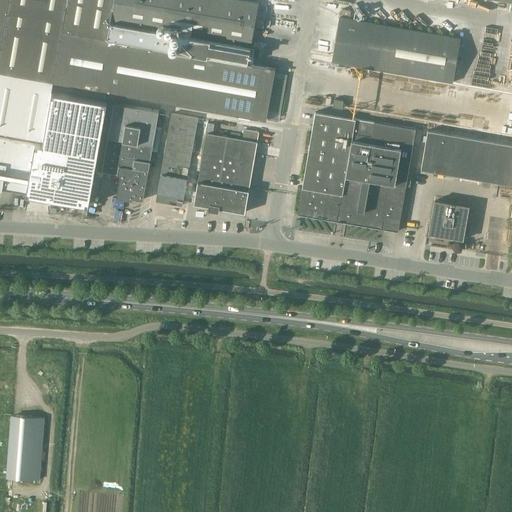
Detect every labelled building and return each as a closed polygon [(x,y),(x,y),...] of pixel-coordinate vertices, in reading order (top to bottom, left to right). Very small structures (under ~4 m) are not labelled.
[(0,0),(0,132),(42,140),(53,82),(109,92),(266,120),(276,68),(247,63),(248,58),(252,59),(254,50),(250,49),(258,3),(243,0),(0,0)] [(335,49),(332,62),(452,82),(460,38),(413,30),(340,17),(336,43),(335,49)] [(287,75),(276,73),(269,110),(280,112),(287,75)] [(53,82),(42,140),(0,132),(0,190),(2,190),(2,189),(89,204),(108,96),(109,92),(53,82)] [(333,107),(342,108),(343,100),(334,99),(333,107)] [(114,103),(108,136),(102,171),(120,174),(116,197),(133,200),(133,198),(143,200),(159,111),(114,103)] [(302,187),(297,214),(382,228),(398,231),(399,226),(401,216),(416,129),(354,118),(315,111),(309,148),(307,159),(303,182),(302,187)] [(163,165),(156,201),(182,205),(198,118),(172,113),(163,165)] [(198,181),(197,181),(194,204),(245,212),(249,190),(248,190),(258,132),(244,129),(243,139),(213,134),(214,124),(208,123),(198,181)] [(421,169),(511,184),(511,145),(428,130),(421,169)] [(435,200),(431,221),(435,222),(433,234),(463,239),(468,206),(435,200)] [(14,415),(10,477),(40,480),(44,418),(14,415)]
